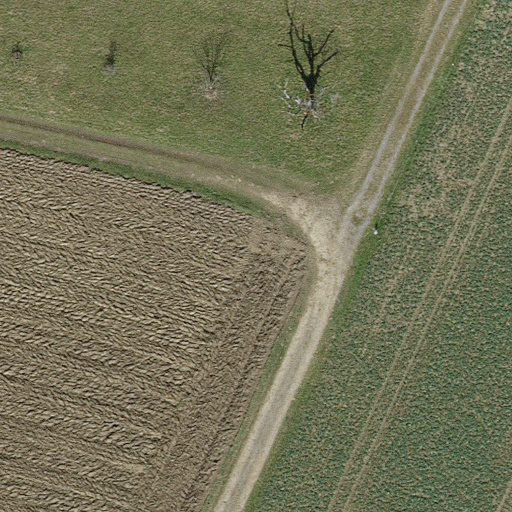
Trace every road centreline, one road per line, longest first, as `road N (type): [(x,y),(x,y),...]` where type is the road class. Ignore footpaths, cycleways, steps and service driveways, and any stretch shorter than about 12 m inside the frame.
road 1 (unclassified): [(222,511),(466,0)]
road 2 (track): [(0,129),(354,226)]
